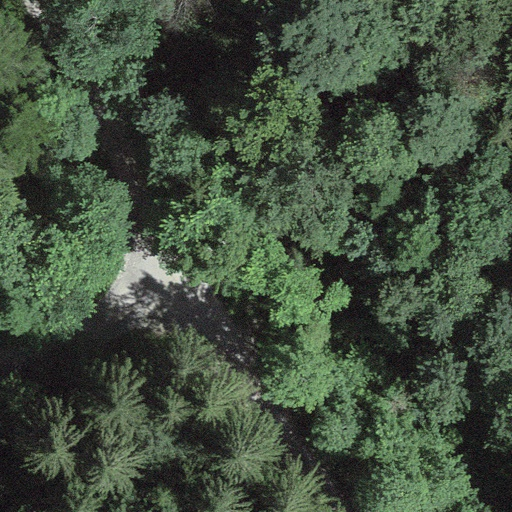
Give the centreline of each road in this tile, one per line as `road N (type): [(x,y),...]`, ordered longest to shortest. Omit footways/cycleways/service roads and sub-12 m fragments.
road 1 (track): [(151,0),(258,176),(395,364),(511,492)]
road 2 (unclassified): [(338,511),(219,319),(172,285),(28,0)]
road 3 (track): [(0,384),(69,381),(172,285)]
